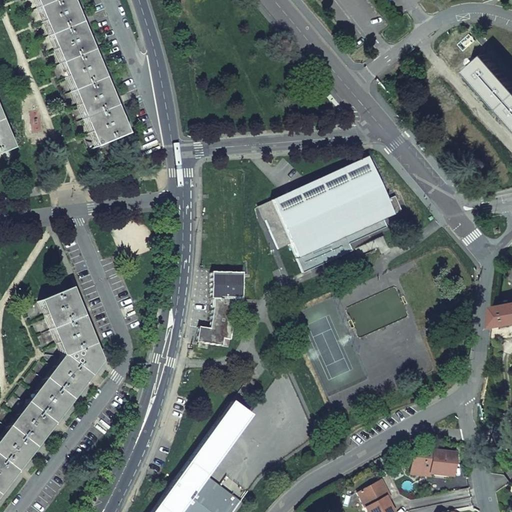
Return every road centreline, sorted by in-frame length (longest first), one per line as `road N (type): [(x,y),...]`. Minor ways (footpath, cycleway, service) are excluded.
road 1 (residential): [(72,212),(128,355),(13,511)]
road 2 (tertiary): [(180,193),(162,360),(151,404),(101,511)]
road 3 (residential): [(385,132),(174,152)]
road 4 (tertiary): [(385,132),(272,0)]
road 5 (residential): [(279,511),(299,491),(403,430)]
road 6 (residential): [(473,390),(491,258)]
road 7 (residential): [(108,0),(130,56),(166,105)]
